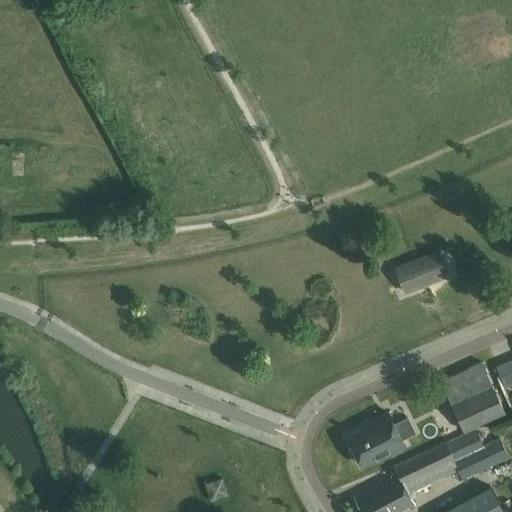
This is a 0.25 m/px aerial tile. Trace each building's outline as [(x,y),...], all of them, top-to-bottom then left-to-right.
[(395,269),(404,291),(426,283),(449,274),(440,252),(440,251),(418,260),(395,269)] [(511,382),(511,360),(497,367),(505,386),(511,382)] [(464,431),(505,412),(493,386),(492,386),(482,363),(442,381),(453,404),(452,404),(464,431)] [(368,423),(369,425),(347,436),(361,465),(378,456),(379,458),(405,445),(402,439),(415,432),(407,418),(395,425),(388,413),(368,423)] [(443,444),(392,468),(394,472),(388,475),(390,479),(352,499),(359,511),(398,511),(412,504),(407,494),(455,471),(459,481),(507,458),(497,440),(480,448),(473,431),(443,445),(443,444)] [(443,511),(503,511),(490,487),(443,511)]
